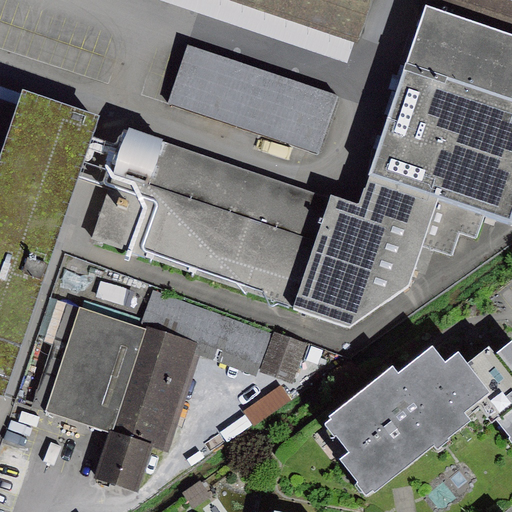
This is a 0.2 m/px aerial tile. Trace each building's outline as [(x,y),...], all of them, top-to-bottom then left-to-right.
[(358,41),(232,0),(154,0),(350,65),(358,41)] [(371,0),(232,0),(358,41),(371,0)] [(511,0),(429,0),(426,11),(511,40),(511,0)] [(511,40),(426,11),(407,66),(511,101),(511,40)] [(337,98),(186,49),(168,104),(319,153),(337,98)] [(511,101),(407,66),(369,177),(439,201),(510,223),(511,216),(511,101)] [(24,95),(0,87),(0,101),(19,108),(24,95)] [(99,121),(24,95),(19,108),(1,163),(0,164),(0,399),(4,401),(99,121)] [(0,162),(1,163),(19,108),(0,101),(0,162)] [(126,128),(87,243),(347,331),(409,288),(439,201),(369,177),(358,207),(126,128)] [(272,332),(153,294),(143,325),(262,363),(272,332)] [(147,332),(81,310),(47,414),(114,435),(147,332)] [(149,328),(147,332),(114,435),(154,448),(170,453),(204,346),(149,328)] [(275,333),(260,374),(294,386),(309,345),(275,333)] [(486,353),(463,372),(487,402),(477,409),(511,453),(511,351),(509,348),(492,361),(486,353)] [(388,375),(317,431),(342,463),(334,469),(365,507),(428,457),(431,460),(468,431),(461,422),(477,409),(487,402),(463,372),(453,360),(440,371),(427,355),(394,382),(388,375)] [(282,386),(244,411),(253,426),(291,400),(282,386)] [(154,448),(114,435),(99,481),(139,494),(154,448)] [(36,437),(6,437),(7,457),(36,457),(36,437)] [(201,483),(183,496),(193,511),(211,498),(201,483)]
